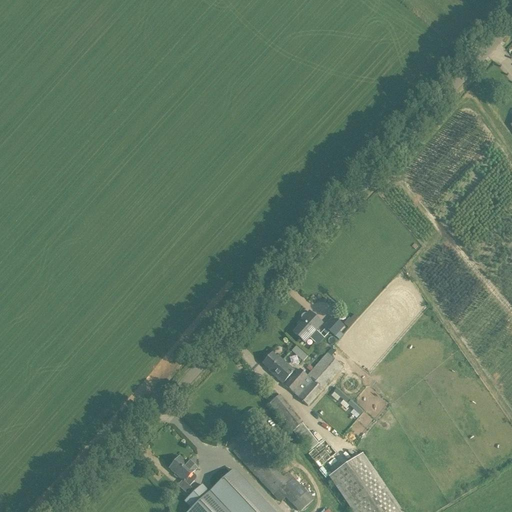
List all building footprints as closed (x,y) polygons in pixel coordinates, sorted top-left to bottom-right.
[(320,327),(306,314),(301,320),(302,322),(293,332),(305,343),(309,338),(318,346),(324,338),(316,331),(320,327)] [(340,332),(344,327),(333,316),(324,326),(339,339),(343,335),(340,332)] [(348,328),(353,323),(348,318),(343,324),(348,328)] [(342,367),(327,353),(307,376),(299,370),(285,386),(308,406),(342,367)] [(277,359),(272,354),(263,365),(273,374),(272,375),(282,384),(294,370),(279,357),(277,359)] [(355,418),(363,409),(338,386),(330,395),(355,418)] [(292,433),(292,432),(301,425),(303,424),(280,395),(269,404),(292,433)] [(316,446),(301,425),(292,432),(307,454),(316,446)] [(355,427),(349,431),(355,439),(361,434),(355,427)] [(300,511),(313,500),(252,435),(233,452),(281,502),(285,498),(298,511),(300,511)] [(336,454),(324,440),(308,454),(319,468),(336,454)] [(401,511),(362,454),(329,477),(352,511),(401,511)] [(191,474),(192,473),(196,469),(186,461),(184,462),(179,457),(169,469),(181,480),(177,485),(186,493),(190,489),(188,487),(193,482),(191,481),(195,477),(191,474)] [(188,511),(271,511),(233,471),(209,493),(201,486),(184,502),(191,510),(188,511)]
